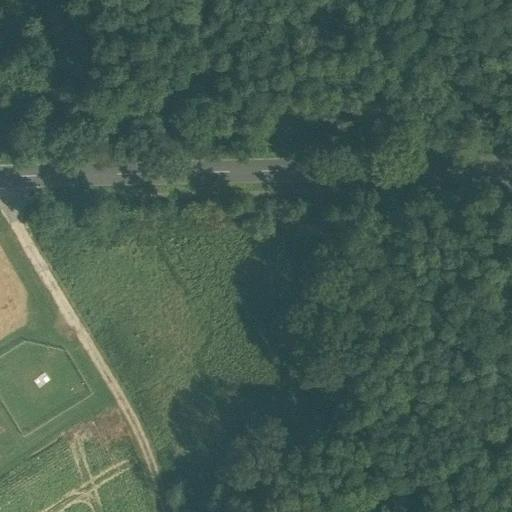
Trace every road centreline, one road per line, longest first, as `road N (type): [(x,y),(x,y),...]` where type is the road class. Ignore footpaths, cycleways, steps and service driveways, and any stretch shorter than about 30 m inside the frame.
road 1 (tertiary): [(0,177),(511,170)]
road 2 (track): [(0,194),(142,438),(170,511)]
